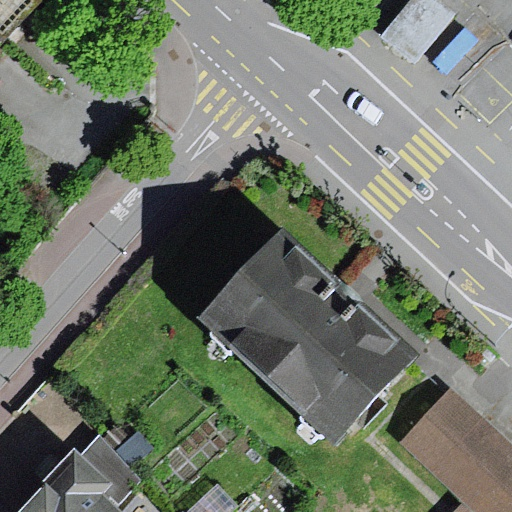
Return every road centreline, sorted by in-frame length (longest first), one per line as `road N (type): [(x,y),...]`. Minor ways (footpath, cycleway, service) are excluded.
road 1 (residential): [(273,59),(0,364)]
road 2 (primary): [(511,273),(319,89),(273,59)]
